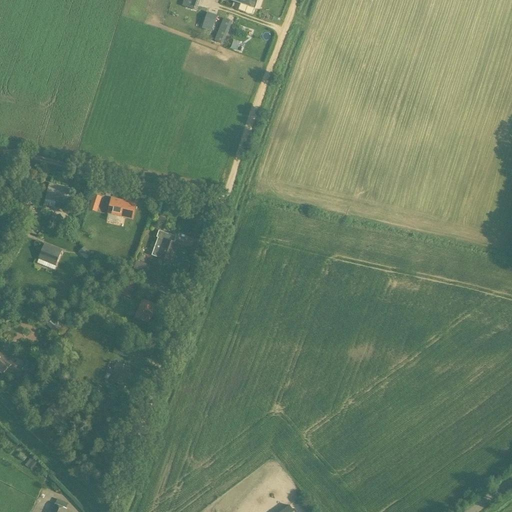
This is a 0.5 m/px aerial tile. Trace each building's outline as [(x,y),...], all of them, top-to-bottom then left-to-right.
[(199,10),(201,0),(183,0),(182,6),(199,10)] [(228,0),(255,9),(257,0),(228,0)] [(202,29),(216,33),(218,26),(217,25),(220,17),(207,12),(202,29)] [(223,17),(215,41),(224,44),(233,21),(223,17)] [(49,187),(46,199),(45,199),(44,206),(64,211),(69,191),(49,187)] [(100,195),(93,194),(90,206),(94,207),(96,202),(98,203),(100,195)] [(135,206),(118,202),(111,201),(109,209),(116,211),(115,216),(132,220),(135,206)] [(22,203),(18,215),(29,219),(33,207),(22,203)] [(18,254),(23,242),(16,239),(11,251),(18,254)] [(157,257),(170,262),(176,244),(164,240),(157,257)] [(45,245),(40,257),(50,261),(49,263),(56,266),(62,252),(45,245)] [(79,252),(86,260),(91,255),(84,248),(79,252)] [(144,266),(147,256),(138,253),(135,264),(144,266)] [(125,263),(130,266),(132,260),(126,258),(126,259),(117,255),(115,259),(116,260),(115,261),(124,265),(125,263)] [(119,293),(131,298),(137,285),(125,279),(119,293)] [(135,319),(146,323),(153,305),(142,300),(135,319)] [(63,328),(53,319),(46,328),(56,337),(63,328)] [(11,356),(8,359),(0,350),(0,369),(3,373),(13,364),(12,363),(15,360),(11,356)] [(122,386),(128,367),(116,364),(111,383),(122,386)] [(45,404),(50,409),(44,414),(49,419),(48,421),(57,430),(68,421),(67,420),(73,413),(69,409),(63,415),(54,406),(66,395),(58,386),(51,392),(54,395),(45,404)] [(51,511),(65,511),(67,509),(66,509),(68,504),(57,499),(51,511)]
